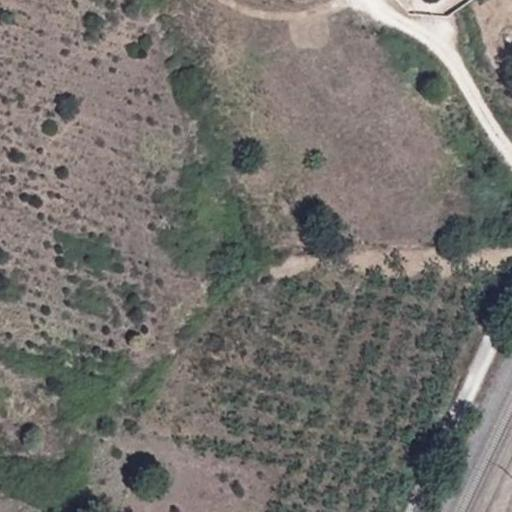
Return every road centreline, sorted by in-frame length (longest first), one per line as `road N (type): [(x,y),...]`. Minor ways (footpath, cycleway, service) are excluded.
road 1 (track): [(511,306),(417,511)]
road 2 (track): [(368,0),(384,21),(447,51),(511,160)]
